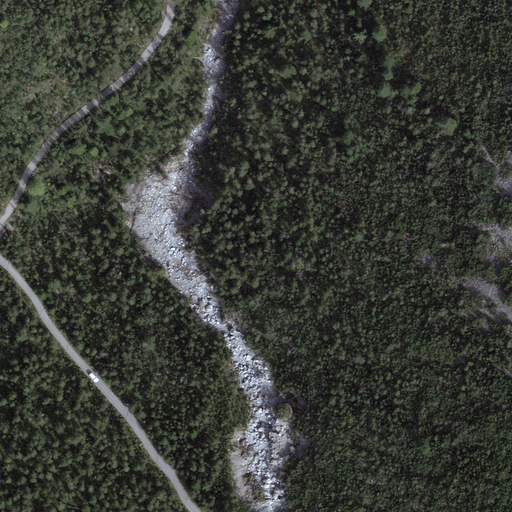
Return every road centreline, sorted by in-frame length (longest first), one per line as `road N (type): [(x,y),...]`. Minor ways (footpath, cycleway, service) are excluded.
road 1 (track): [(0,258),(197,511)]
road 2 (track): [(171,0),(148,52),(53,136),(0,223)]
